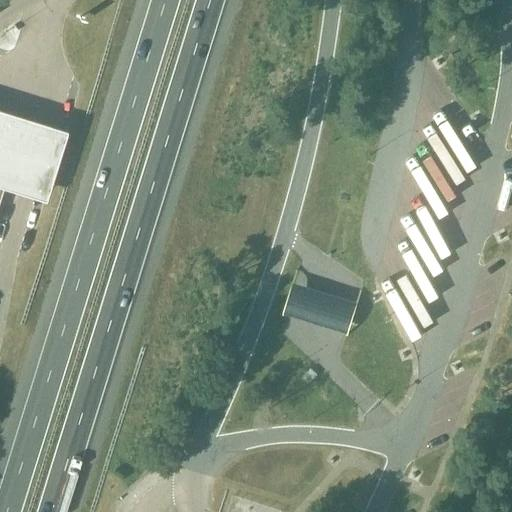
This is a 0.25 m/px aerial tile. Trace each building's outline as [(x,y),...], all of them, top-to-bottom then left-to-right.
[(445,82),(435,88),(465,132),(474,126),(445,82)] [(0,176),(44,190),(63,123),(0,102),(0,176)] [(443,138),(434,143),(461,188),(470,183),(443,138)] [(420,184),(451,234),(460,228),(429,178),(420,184)] [(438,283),(447,279),(425,231),(416,235),(438,283)] [(332,325),(349,330),(359,299),(338,292),(313,285),(294,279),(284,311),(306,317),(332,325)] [(427,330),(437,325),(415,282),(405,287),(427,330)]
